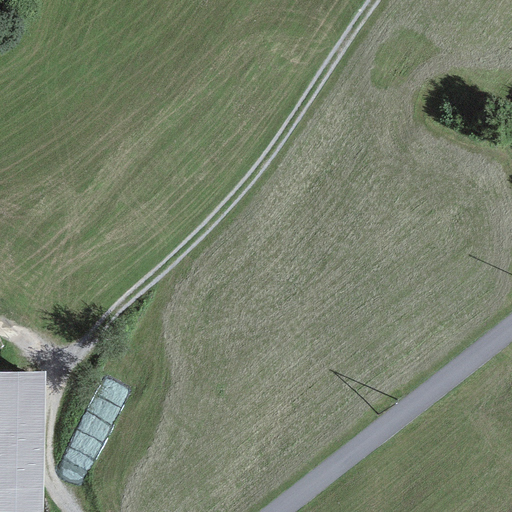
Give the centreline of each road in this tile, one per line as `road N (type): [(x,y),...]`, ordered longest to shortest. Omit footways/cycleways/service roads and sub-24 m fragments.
road 1 (track): [(376,0),(276,153),(108,316),(58,409),(51,450),(77,511)]
road 2 (unclassified): [(273,511),(511,325)]
